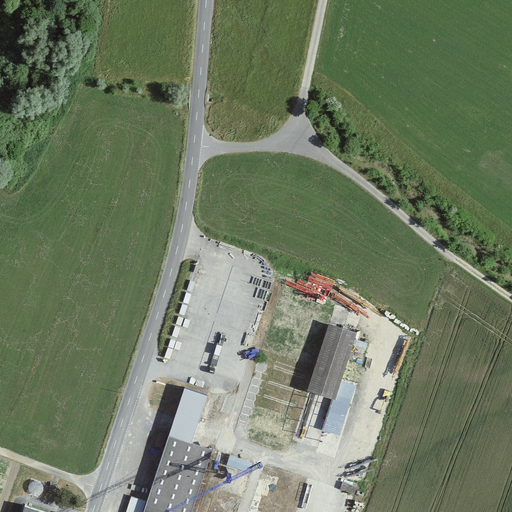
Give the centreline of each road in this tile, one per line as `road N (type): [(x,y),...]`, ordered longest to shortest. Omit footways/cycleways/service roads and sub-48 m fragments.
road 1 (tertiary): [(192,146),(176,253),(94,511)]
road 2 (track): [(286,131),(511,298)]
road 3 (unclassified): [(192,146),(262,145),(293,124),(323,0)]
road 4 (tertiary): [(203,0),(192,146)]
